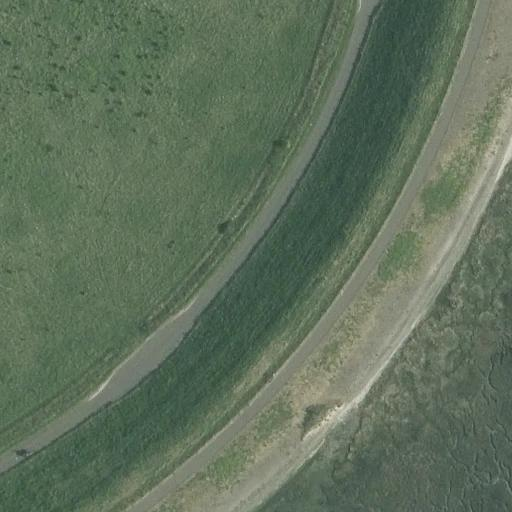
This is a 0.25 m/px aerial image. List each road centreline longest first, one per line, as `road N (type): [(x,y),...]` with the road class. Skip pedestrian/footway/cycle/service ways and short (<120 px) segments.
road 1 (unclassified): [(132,511),(170,487),(289,374),(378,265),(442,142),(492,0)]
road 2 (unclassified): [(0,467),(143,366),(211,298),(288,191),(338,102),(371,0)]
